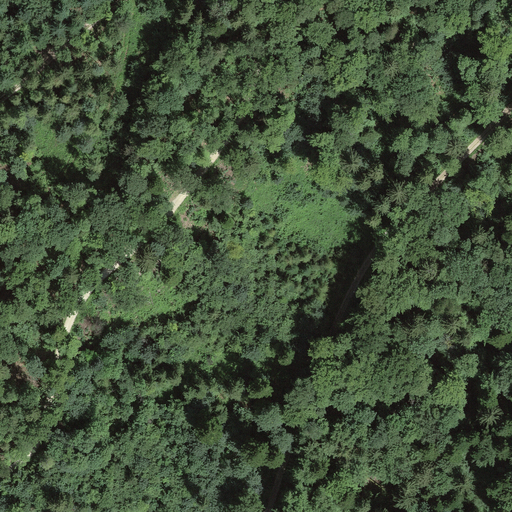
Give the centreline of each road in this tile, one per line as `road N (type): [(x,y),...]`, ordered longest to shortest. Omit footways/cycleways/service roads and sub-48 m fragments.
road 1 (track): [(0,474),(29,454),(45,426),(65,333),(86,295),(147,237),(223,143),(280,0)]
road 2 (track): [(511,108),(370,255),(330,340),(271,511)]
road 3 (track): [(115,0),(0,99)]
